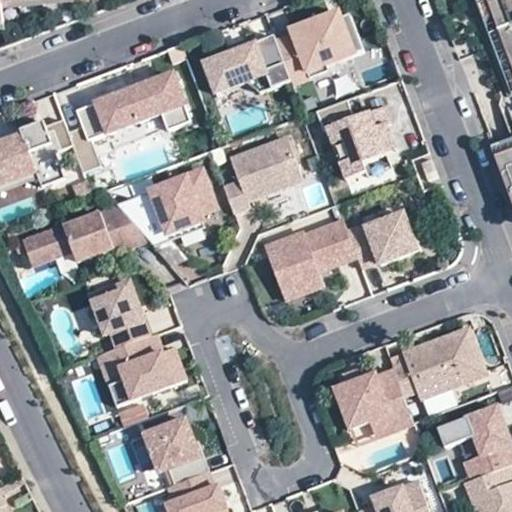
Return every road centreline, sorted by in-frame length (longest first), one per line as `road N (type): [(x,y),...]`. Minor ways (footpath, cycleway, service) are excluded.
road 1 (residential): [(289,364),(234,306),(215,306),(203,317),(205,338),(252,466),(279,477),(308,467),(316,444)]
road 2 (residential): [(406,0),(508,274)]
road 3 (residential): [(508,274),(289,364)]
road 4 (residential): [(0,83),(221,0)]
road 5 (residential): [(0,346),(80,511)]
